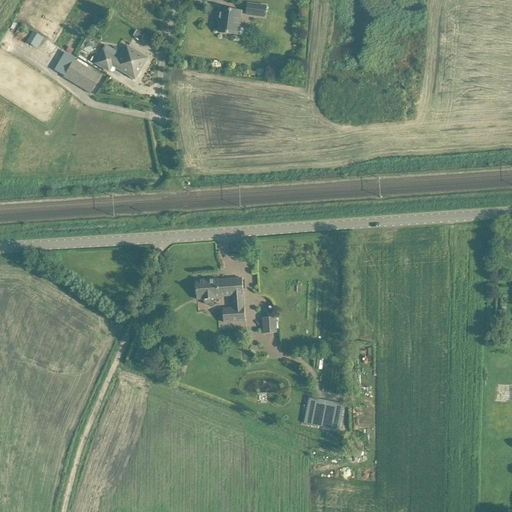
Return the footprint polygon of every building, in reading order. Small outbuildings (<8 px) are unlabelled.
[(248,4),(247,12),(254,13),(254,16),(265,17),(266,6),(248,4)] [(220,8),(219,16),(221,17),(219,32),(239,35),(242,11),(220,8)] [(32,31),(26,41),(37,48),(43,38),(32,31)] [(87,36),(80,48),(84,51),(85,48),(89,47),(92,48),(94,45),(89,42),(90,40),(89,37),(87,36)] [(103,52),(97,63),(108,70),(112,64),(134,77),(145,59),(126,47),(118,61),(103,52)] [(101,76),(73,60),(75,58),(66,52),(55,70),(64,75),(63,77),(90,93),(101,76)] [(244,295),(243,289),(243,279),(219,280),(219,279),(196,281),(197,299),(203,299),(203,300),(204,300),(205,302),(205,303),(206,304),(207,305),(208,305),(209,305),(210,305),(211,305),(212,305),(213,304),(214,303),(214,302),(214,301),(214,299),(216,299),(216,298),(220,298),(220,297),(233,296),(234,309),(223,309),(224,323),(246,321),(245,308),(244,308),(243,295),(244,295)] [(276,316),(263,317),(264,334),(278,333),(276,316)] [(146,361),(148,348),(137,346),(135,359),(146,361)] [(338,405),(315,401),(312,422),(333,426),(338,405)]
